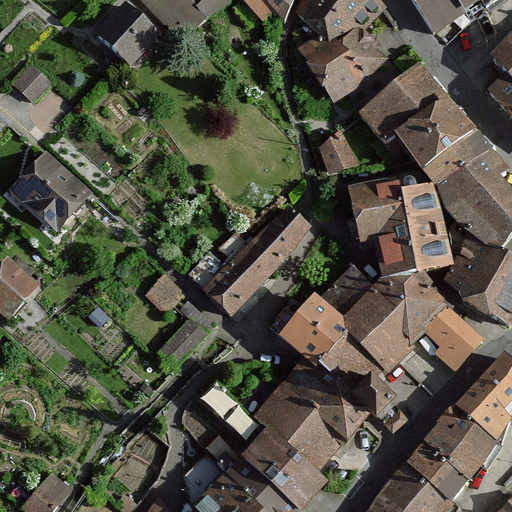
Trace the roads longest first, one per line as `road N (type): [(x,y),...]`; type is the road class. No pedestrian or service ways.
road 1 (tertiary): [(351,511),(427,423),(511,344)]
road 2 (tertiary): [(511,146),(395,0)]
